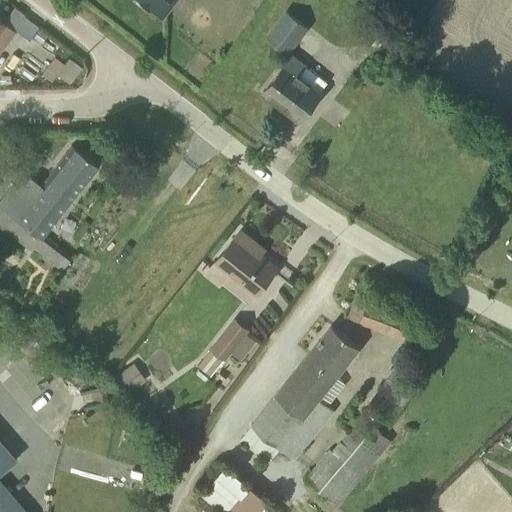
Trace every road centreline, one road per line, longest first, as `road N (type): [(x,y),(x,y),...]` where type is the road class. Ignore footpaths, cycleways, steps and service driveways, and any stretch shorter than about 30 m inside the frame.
road 1 (unclassified): [(511,317),(352,235),(130,74)]
road 2 (track): [(352,235),(168,511)]
road 3 (unclassified): [(130,74),(91,102),(0,107)]
